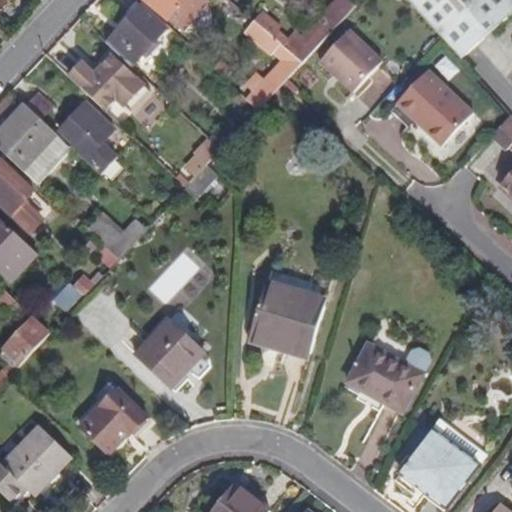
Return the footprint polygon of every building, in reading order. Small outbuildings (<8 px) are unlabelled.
[(145,0),(183,32),(208,2),(205,0),(145,0)] [(304,64),(356,9),(346,0),(341,0),(292,54),(304,64)] [(511,0),(408,0),(442,39),(462,61),(511,16),(511,0)] [(132,68),(167,30),(138,3),(126,16),(130,20),(107,44),(132,68)] [(284,85),(304,64),(292,54),(256,24),(247,35),(273,57),(275,56),(282,63),(247,100),(260,112),(284,85)] [(354,94),(383,63),(351,32),(322,63),(354,94)] [(219,74),(233,58),(225,49),(210,65),(219,74)] [(117,101),(136,80),(113,58),(95,77),(82,65),(70,78),(114,118),(124,107),(117,101)] [(356,93),(367,105),(391,85),(380,72),(356,93)] [(473,117),(429,75),(398,109),(415,125),(418,122),(428,132),(425,135),(442,150),(473,117)] [(50,108),(36,94),(26,106),(40,119),(50,108)] [(0,149),(40,187),(73,150),(71,148),(40,119),(26,106),(0,133),(0,149)] [(103,143),(115,131),(96,113),(93,118),(83,109),(62,132),(75,144),(71,148),(73,150),(101,176),(118,157),(103,143)] [(511,145),(511,143),(511,116),(493,135),(508,148),(511,145)] [(222,152),(231,142),(222,135),(214,144),(222,152)] [(209,166),(222,152),(214,144),(212,142),(199,156),(209,166)] [(35,191),(0,158),(0,202),(30,231),(41,220),(23,203),(35,191)] [(511,173),(503,184),(511,191),(511,173)] [(194,182),(186,174),(180,180),(183,183),(189,188),(194,182)] [(183,193),(189,188),(183,183),(178,188),(183,193)] [(154,225),(135,207),(128,214),(147,232),(154,225)] [(37,253),(0,218),(0,269),(11,280),(37,253)] [(123,241),(101,219),(88,232),(119,262),(140,240),(132,232),(123,241)] [(87,297),(94,289),(83,279),(76,287),(87,297)] [(66,310),(79,296),(65,283),(52,297),(66,310)] [(310,365),(325,299),(266,285),(251,352),(310,365)] [(32,318),(0,289),(0,288),(0,303),(10,312),(12,309),(27,323),(32,318)] [(134,354),(143,345),(129,330),(134,324),(103,291),(76,316),(114,356),(126,344),(134,354)] [(17,372),(50,336),(34,321),(1,356),(17,372)] [(179,375),(197,355),(166,325),(135,360),(171,394),(184,380),(179,375)] [(400,409),(424,363),(422,355),(415,351),(407,353),(403,362),(367,343),(347,381),(400,409)] [(184,380),(203,360),(197,355),(179,375),(184,380)] [(13,376),(7,371),(3,376),(8,381),(13,376)] [(127,442),(144,423),(114,395),(78,434),(105,459),(124,439),(127,442)] [(478,467),(434,432),(401,472),(445,508),(478,467)] [(28,503),(66,464),(35,434),(0,470),(0,500),(9,509),(22,497),(28,503)] [(263,511),(237,490),(219,511),(263,511)]
